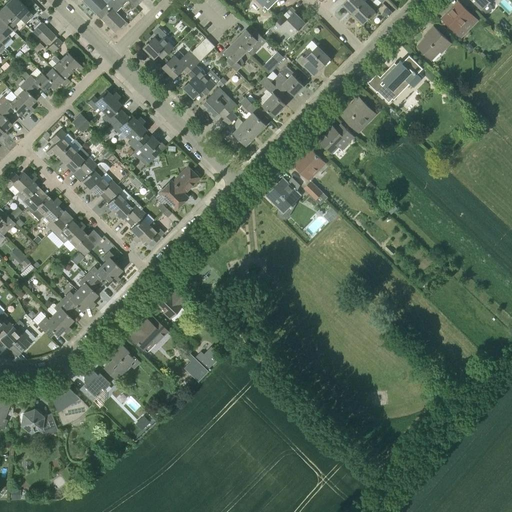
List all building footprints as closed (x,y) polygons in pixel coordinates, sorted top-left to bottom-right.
[(9,0),(5,5),(19,19),(23,22),(31,14),(23,5),(18,0),(9,0)] [(97,15),(99,12),(110,0),(83,0),(83,1),(97,15)] [(124,24),(127,22),(122,17),(120,20),(114,15),(128,0),(136,8),(141,2),(139,0),(110,0),(99,12),(103,17),(101,19),(115,33),(124,24)] [(258,0),(268,9),(277,0),(258,0)] [(346,0),(343,4),(353,14),(365,2),(363,0),(346,0)] [(366,0),(365,2),(353,14),(363,24),(369,18),(375,12),(375,11),(369,6),(375,0),(379,0),(382,3),(384,0),(366,0)] [(472,0),(482,10),(489,2),(492,2),(491,0),(472,0)] [(442,18),(462,38),(479,21),(458,1),(442,18)] [(0,9),(0,17),(12,30),(13,31),(17,28),(14,25),(19,19),(5,5),(0,9)] [(298,30),(299,31),(307,23),(298,14),(297,15),(296,14),(289,21),(284,15),(272,27),(280,36),(287,30),(292,35),(298,30)] [(0,42),(3,45),(10,38),(7,35),(12,30),(0,17),(0,42)] [(37,36),(46,27),(41,23),(32,32),(37,36)] [(417,46),(431,60),(443,48),(445,50),(451,43),(434,26),(424,36),(425,38),(417,46)] [(41,40),(50,31),(46,27),(37,36),(41,40)] [(253,44),(258,49),(262,45),(267,41),(257,31),(253,35),(247,29),(237,40),(247,50),(253,44)] [(55,36),(50,31),(41,40),(46,45),(55,36)] [(157,35),(147,45),(144,48),(155,58),(159,54),(163,58),(174,47),(164,37),(160,42),(155,37),(157,35)] [(57,38),(48,47),(53,52),(62,43),(57,38)] [(174,77),(184,68),(189,73),(197,65),(216,46),(207,38),(191,53),(190,52),(185,56),(180,61),(175,55),(164,67),(174,77)] [(227,61),(237,70),(241,66),(236,61),(247,50),(237,40),(226,51),(231,57),(227,61)] [(43,46),(39,43),(33,49),(37,52),(43,46)] [(466,47),(471,52),(475,48),(470,43),(466,47)] [(318,46),(312,52),(309,49),(298,60),(314,75),(331,59),(318,46)] [(269,72),(283,58),(277,51),(263,66),(269,72)] [(59,60),(71,72),(76,66),(80,70),(82,67),(67,52),(59,60)] [(71,72),(59,60),(54,55),(51,59),(56,64),(52,68),(67,83),(69,81),(66,77),(71,72)] [(388,73),(389,74),(384,80),(382,79),(386,83),(376,92),(377,93),(378,92),(389,103),(398,94),(395,91),(406,79),(414,88),(422,80),(417,75),(423,68),(409,55),(402,63),(400,61),(388,73)] [(206,95),(216,84),(207,74),(205,73),(205,71),(200,66),(198,66),(197,65),(189,73),(188,73),(193,78),(186,86),(185,85),(183,87),(188,93),(189,92),(194,98),(202,91),(206,95)] [(295,73),(287,66),(281,72),(272,81),(277,86),(283,93),(288,88),(295,95),(304,86),(293,75),(295,73)] [(52,68),(44,76),(55,87),(61,82),(65,85),(67,83),(52,68)] [(55,87),(44,76),(40,72),(34,78),(30,75),(29,76),(25,80),(24,80),(35,91),(39,86),(44,91),(50,86),(53,89),(55,87)] [(300,78),(304,82),(308,78),(304,74),(300,78)] [(271,92),(277,86),(272,81),(266,76),(261,82),(271,92)] [(218,83),(221,86),(226,81),(223,78),(221,80),(218,83)] [(22,89),(16,96),(32,111),(34,109),(30,106),(36,100),(31,95),(35,91),(24,80),(19,86),(22,89)] [(225,118),(232,111),(237,106),(219,88),(202,105),(214,117),(219,112),(225,118)] [(97,106),(101,110),(117,95),(115,92),(112,95),(106,90),(96,99),(93,96),(87,102),(94,109),(97,106)] [(274,94),(273,95),(263,105),(274,116),(286,105),(274,94)] [(117,95),(101,110),(105,115),(102,117),(111,126),(123,113),(119,109),(122,106),(116,100),(120,97),(117,95)] [(11,115),(15,111),(20,116),(26,110),(29,114),(32,111),(16,96),(9,102),(6,99),(1,104),(11,115)] [(245,98),(241,102),(244,105),(250,112),(256,106),(247,96),(245,98)] [(343,116),(358,132),(376,114),(359,97),(353,104),(354,105),(343,116)] [(0,128),(7,136),(10,133),(6,130),(12,124),(7,119),(11,115),(1,104),(0,104),(0,128)] [(238,116),(235,114),(232,111),(225,118),(222,121),(228,126),(229,126),(238,116)] [(122,131),(126,135),(142,119),(139,117),(136,120),(131,114),(128,117),(123,113),(111,126),(119,134),(122,131)] [(244,123),(256,135),(266,125),(254,113),(244,123)] [(76,118),(86,128),(91,124),(80,114),(76,118)] [(82,133),(86,128),(76,118),(72,123),(82,133)] [(144,121),(142,119),(126,135),(131,140),(128,142),(136,151),(139,148),(149,138),(148,137),(144,133),(147,130),(141,125),(144,121)] [(390,133),(397,127),(392,122),(385,128),(390,133)] [(246,145),(256,135),(244,123),(234,133),(246,145)] [(319,141),(332,153),(339,146),(342,149),(355,136),(342,123),(336,129),(332,125),(326,131),(328,132),(319,141)] [(66,135),(63,132),(60,129),(50,139),(55,144),(46,152),(48,155),(52,151),(57,157),(69,145),(62,139),(66,135)] [(100,137),(104,141),(109,135),(105,132),(100,137)] [(422,143),(426,139),(421,134),(417,138),(422,143)] [(149,138),(139,148),(143,152),(140,155),(148,163),(161,150),(156,146),(159,143),(151,135),(148,137),(149,138)] [(61,168),(76,153),(69,145),(57,157),(63,162),(59,166),(61,168)] [(318,171),(320,168),(325,163),(310,148),(303,154),(299,158),(293,164),(308,179),(317,170),(318,171)] [(64,170),(67,166),(73,172),(78,167),(82,171),(93,161),(81,149),(76,153),(61,168),(64,170)] [(106,149),(101,154),(107,160),(113,155),(106,149)] [(98,166),(93,161),(82,171),(86,175),(81,181),(87,186),(83,190),(86,192),(101,177),(94,171),(98,166)] [(175,209),(182,202),(187,197),(183,194),(199,178),(198,178),(200,175),(194,170),(192,172),(187,167),(172,182),(171,181),(158,193),(155,193),(155,196),(161,203),(163,205),(167,201),(175,209)] [(13,184),(19,191),(34,176),(32,173),(28,177),(23,172),(18,177),(13,172),(4,183),(9,188),(13,184)] [(34,176),(19,191),(16,194),(28,207),(38,197),(33,192),(39,187),(33,182),(37,178),(34,176)] [(99,195),(103,199),(117,186),(111,180),(107,184),(101,177),(86,192),(88,194),(91,191),(97,196),(99,195)] [(283,177),(278,183),(277,182),(276,182),(275,181),(274,181),(273,181),(272,182),(271,183),(270,184),(270,185),(269,186),(269,187),(270,187),(270,188),(270,189),(271,190),(266,195),(284,213),(289,208),(290,209),(293,206),(292,205),(302,195),(283,177)] [(328,197),(312,181),(305,189),(320,204),(328,197)] [(372,191),(375,187),(371,182),(367,186),(372,191)] [(117,186),(103,199),(107,203),(105,205),(111,210),(107,214),(110,216),(125,201),(130,196),(123,189),(122,191),(117,186)] [(40,219),(58,200),(56,197),(52,201),(47,196),(42,201),(38,197),(28,207),(33,212),(40,219)] [(58,200),(40,219),(46,225),(52,230),(62,221),(58,216),(63,211),(57,206),(61,202),(58,200)] [(112,218),(116,215),(121,220),(126,215),(131,220),(141,210),(135,204),(131,208),(125,201),(110,216),(112,218)] [(171,213),(163,205),(161,203),(157,207),(167,217),(171,213)] [(330,222),(339,214),(333,207),(324,216),(330,222)] [(129,229),(135,234),(132,238),(134,240),(149,225),(143,219),(146,215),(141,210),(131,220),(135,224),(129,229)] [(8,216),(13,221),(17,217),(12,211),(8,216)] [(0,232),(2,235),(15,223),(5,213),(1,218),(0,217),(0,232)] [(80,222),(77,225),(71,220),(66,225),(62,221),(52,230),(64,243),(68,239),(83,224),(80,222)] [(153,222),(149,225),(134,240),(136,243),(140,239),(145,245),(148,242),(151,246),(164,232),(153,222)] [(80,251),(90,241),(85,237),(87,235),(81,230),(85,226),(83,224),(68,239),(80,251)] [(32,240),(37,244),(41,240),(37,235),(32,240)] [(94,246),(90,241),(80,251),(84,255),(94,246)] [(101,265),(117,281),(120,278),(116,275),(122,270),(112,260),(115,257),(109,251),(102,258),(105,261),(101,265)] [(21,264),(25,268),(30,263),(26,258),(21,264)] [(117,281),(101,265),(97,270),(94,267),(86,275),(99,287),(103,283),(106,286),(111,280),(115,283),(117,281)] [(22,279),(25,282),(37,270),(34,267),(22,279)] [(99,287),(86,275),(78,283),(81,286),(77,290),(93,306),(95,303),(92,300),(97,295),(95,292),(99,287)] [(93,306),(77,290),(73,295),(70,292),(62,300),(74,313),(79,308),(82,311),(87,305),(90,308),(93,306)] [(181,306),(185,301),(174,290),(170,295),(167,293),(156,304),(164,311),(163,312),(169,318),(181,306)] [(74,313),(62,300),(56,306),(54,304),(52,304),(47,309),(52,315),(68,331),(71,328),(68,325),(73,320),(70,317),(74,313)] [(46,317),(37,325),(50,337),(54,333),(57,336),(63,330),(66,333),(68,331),(52,315),(48,319),(46,317)] [(144,317),(134,327),(128,334),(146,352),(167,331),(153,317),(148,321),(144,317)] [(2,321),(0,319),(0,338),(12,326),(5,318),(2,321)] [(28,336),(20,328),(23,325),(19,320),(13,326),(12,326),(0,338),(0,339),(8,347),(11,345),(20,354),(30,344),(25,339),(28,336)] [(103,369),(114,379),(119,374),(121,375),(130,365),(133,368),(139,362),(133,356),(132,357),(127,353),(129,352),(121,344),(115,349),(114,348),(107,355),(112,359),(103,369)] [(213,363),(204,354),(201,351),(195,357),(208,369),(213,363)] [(190,361),(183,368),(198,382),(208,371),(190,353),(186,357),(190,361)] [(83,381),(85,383),(79,390),(81,392),(91,401),(96,397),(98,396),(99,396),(101,394),(102,393),(103,392),(103,389),(110,383),(99,373),(97,375),(93,371),(88,376),(87,376),(87,375),(86,375),(85,375),(84,375),(83,376),(83,377),(83,378),(83,379),(83,380),(84,380),(83,381)] [(81,415),(88,407),(69,388),(68,389),(53,398),(52,399),(61,424),(71,421),(81,415)] [(23,413),(21,426),(30,433),(40,430),(44,433),(48,432),(49,434),(57,431),(51,413),(43,416),(41,415),(41,413),(38,410),(36,411),(34,409),(23,413)] [(149,422),(143,416),(135,424),(141,430),(149,422)]
